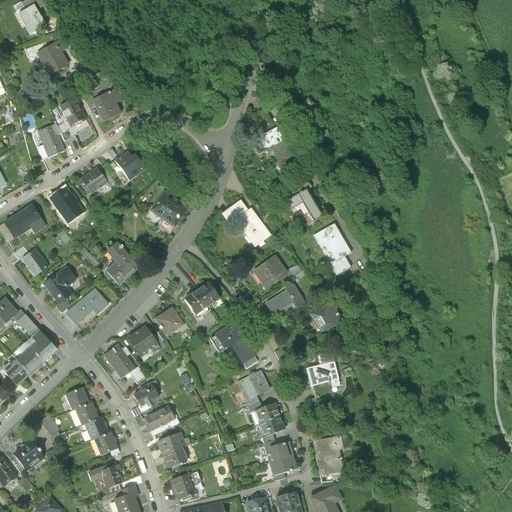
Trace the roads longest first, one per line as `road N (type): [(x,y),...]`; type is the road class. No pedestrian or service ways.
road 1 (track): [(511,450),(495,398),(498,269),(487,212),(387,0)]
road 2 (residential): [(169,511),(307,472),(274,363),(225,285),(181,242)]
road 3 (residential): [(211,147),(176,118),(148,118),(0,211)]
road 4 (track): [(511,206),(501,177),(509,173),(448,28),(447,0)]
road 5 (residential): [(78,356),(127,425),(158,511)]
road 6 (residential): [(78,356),(181,242)]
road 7 (residential): [(0,262),(78,356)]
